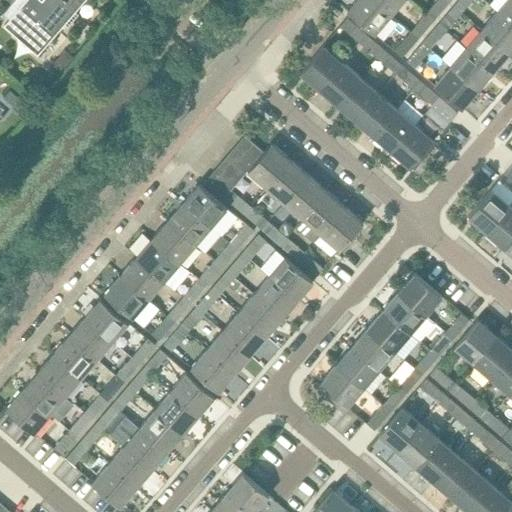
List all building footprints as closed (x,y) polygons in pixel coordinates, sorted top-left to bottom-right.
[(26,0),(20,7),(5,25),(38,54),(64,23),(68,26),(78,15),(75,11),(84,0),(47,0),(45,3),(42,1),(41,0),(26,0)] [(390,15),(373,0),(356,0),(347,10),(374,33),(390,15)] [(373,0),(390,15),(402,0),(373,0)] [(449,2),(447,0),(437,0),(426,13),(433,20),(449,2)] [(460,0),(455,7),(463,13),(474,0),(460,0)] [(511,0),(509,0),(499,12),(511,23),(511,0)] [(440,25),(447,31),(463,13),(455,7),(440,25)] [(511,23),(499,12),(483,30),(509,52),(511,48),(511,23)] [(426,13),(410,32),(418,38),(433,20),(426,13)] [(347,17),(340,26),(359,42),(366,34),(347,17)] [(424,43),(431,50),(447,31),(440,25),(424,43)] [(509,52),(483,30),(467,49),(493,71),(509,52)] [(418,38),(410,32),(394,50),(402,57),(418,38)] [(366,34),(359,42),(377,58),(384,49),(366,34)] [(408,62),(415,69),(431,50),(424,43),(408,62)] [(323,45),(300,72),(319,88),(342,61),(323,45)] [(384,49),(377,58),(395,73),(402,65),(384,49)] [(467,49),(452,67),(477,89),(493,71),(467,49)] [(342,61),(319,88),(337,104),(360,77),(342,61)] [(402,65),(395,73),(413,89),(421,80),(402,65)] [(477,89),(452,67),(436,86),(461,108),(477,89)] [(37,73),(27,85),(41,97),(41,98),(52,85),(37,73)] [(360,77),(337,104),(355,119),(379,93),(360,77)] [(421,80),(413,89),(431,105),(439,96),(421,80)] [(4,96),(22,112),(28,104),(10,89),(4,96)] [(379,93),(355,119),(374,135),(397,108),(379,93)] [(439,96),(431,105),(425,112),(444,128),(458,112),(439,96)] [(397,108),(374,135),(392,151),(415,124),(397,108)] [(415,124),(392,151),(411,167),(434,140),(415,124)] [(244,135),(237,144),(256,161),(264,152),(244,135)] [(272,142),(264,152),(256,161),(248,170),(266,186),(290,158),(272,142)] [(237,144),(229,153),(248,170),(256,161),(237,144)] [(229,153),(221,162),(240,179),(248,170),(229,153)] [(308,174),(290,158),(266,186),(285,202),(308,174)] [(221,162),(213,171),(232,188),(240,179),(221,162)] [(225,196),(231,189),(232,188),(213,171),(205,180),(225,196)] [(285,202),(303,217),(327,190),(308,174),(285,202)] [(511,190),(499,179),(468,216),(487,232),(510,205),(511,202),(511,190)] [(227,207),(199,183),(183,202),(211,226),(227,207)] [(250,205),(231,189),(225,196),(244,213),(250,205)] [(314,241),(321,233),(345,205),(327,190),(303,217),(314,227),(307,235),(314,241)] [(211,226),(183,202),(167,220),(195,244),(211,226)] [(268,221),(250,205),(244,213),(262,228),(268,221)] [(321,233),(339,249),(340,249),(363,221),(345,205),(321,233)] [(511,206),(510,205),(487,232),(505,248),(511,239),(511,206)] [(195,244),(167,220),(152,238),(180,262),(195,244)] [(268,221),(262,228),(280,244),(286,236),(294,228),(286,221),(278,229),(268,221)] [(246,224),(230,242),(238,249),(254,230),(246,224)] [(243,252),(250,258),(266,240),(258,234),(243,252)] [(280,244),(298,260),(305,252),(286,236),(280,244)] [(152,238),(136,256),(164,280),(175,289),(190,271),(180,262),(152,238)] [(238,249),(230,242),(214,260),(222,267),(238,249)] [(276,249),(260,267),(270,275),(297,299),(313,281),(276,249)] [(227,270),(235,277),(250,258),(243,252),(227,270)] [(323,268),(305,252),(298,260),(317,276),(323,268)] [(164,280),(136,256),(121,274),(149,298),(164,280)] [(206,285),(222,267),(214,260),(199,279),(206,285)] [(211,289),(219,295),(235,277),(227,270),(211,289)] [(425,314),(442,296),(415,273),(399,291),(425,314)] [(121,274),(105,293),(143,326),(159,308),(149,298),(121,274)] [(282,317),(297,299),(269,275),(254,293),(282,317)] [(191,303),(206,285),(199,279),(183,297),(191,303)] [(196,307),(203,313),(219,295),(211,289),(196,307)] [(399,291),(383,310),(419,341),(435,322),(425,314),(399,291)] [(282,317),(254,293),(238,312),(266,335),(282,317)] [(175,321),(191,303),(183,297),(168,315),(175,321)] [(100,298),(84,317),(112,340),(128,322),(100,298)] [(180,325),(188,332),(203,313),(196,307),(180,325)] [(383,310),(367,328),(394,351),(403,359),(419,341),(383,310)] [(238,312),(222,330),(250,354),(266,335),(238,312)] [(469,319),(461,312),(445,331),(453,338),(469,319)] [(159,340),(175,321),(168,315),(152,333),(159,340)] [(97,359),(112,340),(84,317),(69,335),(97,359)] [(454,346),(473,362),(496,335),(477,319),(454,346)] [(164,344),(171,350),(188,332),(180,325),(164,344)] [(367,328),(352,346),(378,369),(394,351),(367,328)] [(222,330),(207,348),(235,372),(250,354),(222,330)] [(438,357),(453,338),(445,331),(429,349),(438,357)] [(69,335),(53,353),(81,377),(97,359),(69,335)] [(511,353),(511,348),(496,335),(473,362),(491,377),(511,353)] [(155,345),(148,338),(132,357),(139,363),(155,345)] [(336,364),(363,387),(378,369),(352,346),(336,364)] [(235,372),(207,348),(191,367),(219,391),(235,372)] [(144,367),(151,374),(167,355),(160,349),(144,367)] [(429,349),(414,368),(422,375),(438,357),(429,349)] [(66,395),(81,377),(53,353),(38,371),(66,395)] [(511,353),(491,377),(509,393),(511,390),(511,353)] [(124,382),(139,363),(132,357),(116,375),(124,382)] [(320,383),(347,406),(363,387),(336,364),(320,383)] [(449,390),(455,382),(436,366),(430,374),(449,390)] [(128,385),(136,392),(151,374),(144,367),(128,385)] [(422,375),(414,368),(398,386),(406,393),(422,375)] [(38,371),(22,389),(50,413),(66,395),(38,371)] [(187,372),(171,390),(199,414),(215,396),(187,372)] [(124,382),(116,375),(100,393),(108,400),(124,382)] [(419,386),(438,402),(445,395),(426,378),(419,386)] [(467,406),(474,398),(455,382),(449,390),(467,406)] [(113,404),(120,410),(136,392),(128,385),(113,404)] [(398,386),(382,404),(391,411),(406,393),(398,386)] [(34,432),(50,413),(22,389),(6,408),(34,432)] [(199,414),(171,390),(155,408),(183,432),(199,414)] [(92,418),(108,400),(100,393),(85,411),(92,418)] [(438,402),(456,418),(463,410),(445,395),(438,402)] [(485,421),(492,414),(474,398),(467,406),(485,421)] [(97,422),(105,428),(120,410),(113,404),(97,422)] [(382,404),(366,423),(374,430),(391,411),(382,404)] [(379,433),(398,450),(421,423),(402,407),(379,433)] [(167,451),(183,432),(155,408),(139,427),(167,451)] [(463,410),(456,418),(475,433),(481,426),(463,410)] [(85,411),(69,430),(77,436),(92,418),(85,411)] [(503,437),(510,429),(492,414),(485,421),(503,437)] [(81,440),(89,447),(105,428),(97,422),(81,440)] [(398,450),(416,465),(439,438),(421,423),(398,450)] [(475,433),(493,449),(499,441),(481,426),(475,433)] [(152,469),(167,451),(139,427),(124,445),(152,469)] [(511,444),(511,431),(510,429),(503,437),(511,444)] [(77,436),(69,430),(53,449),(61,455),(77,436)] [(416,465),(434,481),(457,454),(439,438),(416,465)] [(73,465),(89,447),(81,440),(65,459),(73,465)] [(493,449),(511,465),(511,463),(511,452),(499,441),(493,449)] [(136,487),(152,469),(124,445),(108,463),(136,487)] [(434,481),(452,496),(475,470),(457,454),(434,481)] [(92,482),(120,506),(136,487),(108,463),(92,482)] [(452,496),(470,511),(493,485),(475,470),(452,496)] [(243,472),(227,491),(251,511),(253,511),(269,494),(243,472)] [(470,511),(502,511),(511,501),(493,485),(470,511)] [(344,511),(351,505),(332,488),(312,511),(344,511)] [(212,511),(251,511),(227,491),(211,510),(212,511)] [(511,511),(511,500),(511,501),(502,511),(511,511)] [(0,503),(0,511),(8,511),(10,510),(1,503),(0,503)]
